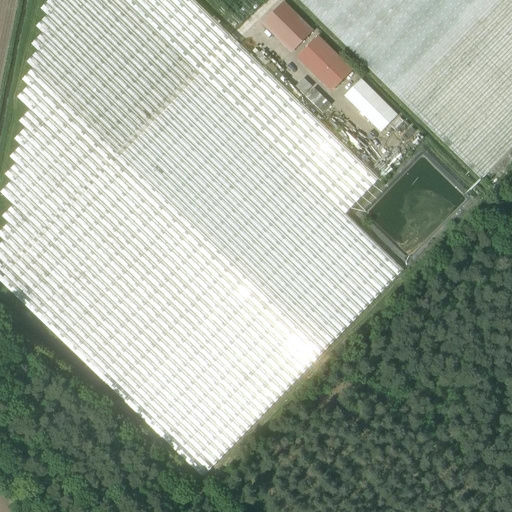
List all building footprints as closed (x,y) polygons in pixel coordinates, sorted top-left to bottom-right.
[(0,281),(40,320),(203,477),(403,270),(346,214),(379,180),(193,0),(50,0),(41,9),(48,15),(36,27),(43,33),(32,45),(38,51),(27,63),(33,69),(22,80),(29,86),(18,98),(31,110),(20,122),(26,128),(15,140),(21,146),(10,157),(17,164),(6,175),(12,181),(1,193),(14,206),(3,217),(9,223),(0,232),(0,236),(4,241),(0,245),(0,281)] [(511,0),(296,0),(351,54),(353,52),(481,179),(489,188),(511,165),(511,0)] [(263,24),(292,52),(312,31),(284,3),(263,24)] [(318,35),(296,58),(331,92),(353,70),(318,35)] [(260,52),(257,56),(273,71),(277,67),(260,52)] [(305,88),(320,102),(329,93),(314,79),(305,88)] [(345,96),(381,132),(397,115),(361,80),(345,96)]
